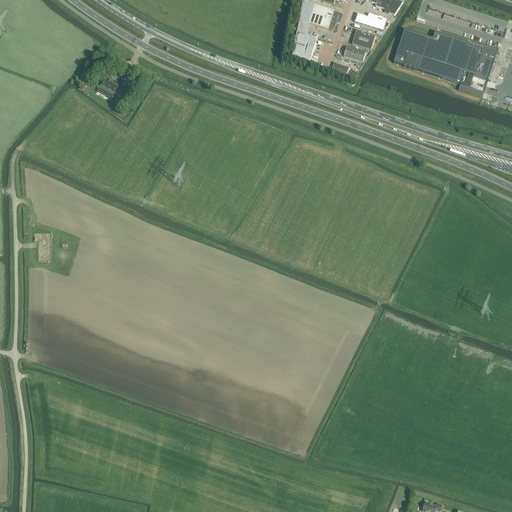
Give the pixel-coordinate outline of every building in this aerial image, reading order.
[(392,0),(358,0),(376,6),(376,8),(385,11),(384,14),(395,17),(403,3),(392,0)] [(303,2),(297,33),(306,36),(310,25),(329,31),(329,30),(333,31),(334,30),(336,24),(336,25),(336,24),(335,23),(337,22),(339,15),(338,14),(334,13),(335,12),(303,2)] [(355,24),(384,33),(388,22),(369,16),(368,19),(358,16),(355,24)] [(357,31),(352,46),(371,52),(376,38),(357,31)] [(405,31),(394,64),(405,68),(407,68),(409,69),(412,70),(414,71),(417,72),(461,86),(459,92),(482,99),(483,98),(484,94),(470,89),(466,87),(469,76),(474,78),(488,82),(497,54),(435,33),(433,40),(405,31)] [(293,57),(310,63),(318,40),(297,33),(293,57)] [(363,64),(366,54),(347,48),(344,58),(363,64)] [(332,71),(347,76),(349,69),(334,64),(332,71)] [(105,79),(99,89),(113,97),(119,87),(112,83),(112,82),(109,80),(109,81),(105,79)]
